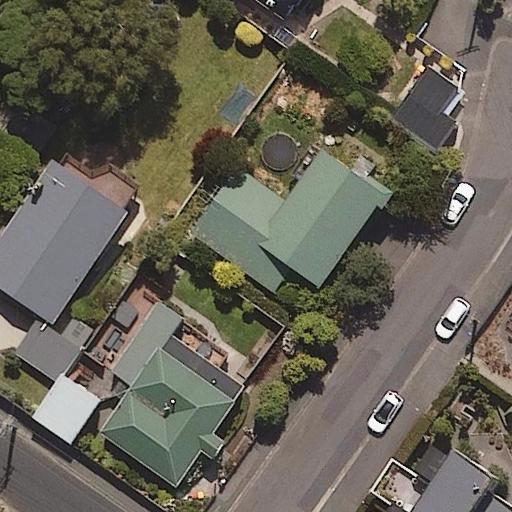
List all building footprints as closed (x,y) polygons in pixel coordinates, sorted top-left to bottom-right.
[(294,0),(268,0),(285,13),(294,0)] [(461,84),(426,62),(390,118),(438,149),(458,118),(445,110),(461,84)] [(391,185),(329,141),(291,194),(243,160),(193,230),(276,289),(295,261),(324,281),(391,185)] [(134,203),(57,151),(0,235),(0,281),(56,319),(134,203)] [(184,313),(163,299),(122,356),(104,344),(97,355),(135,382),(101,429),(175,482),(247,383),(172,329),(184,313)] [(72,439),(96,406),(53,375),(29,409),(72,439)] [(412,511),(468,511),(499,465),(459,439),(412,511)]
